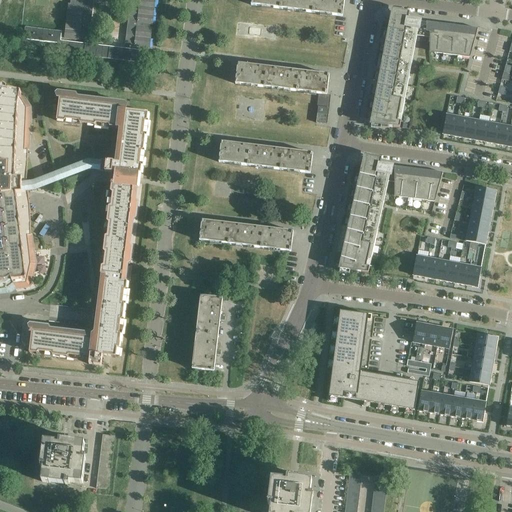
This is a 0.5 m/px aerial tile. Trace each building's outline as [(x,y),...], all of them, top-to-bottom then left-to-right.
[(70,0),(70,5),(69,5),(65,38),(79,40),(79,38),(84,39),(89,39),(94,0),(130,0),(125,44),(130,45),(134,45),(134,46),(149,48),(152,29),(149,29),(150,24),(152,24),(155,0),(70,0)] [(252,0),(251,5),(260,6),(260,8),(272,10),(273,8),(282,9),(282,0),(252,0)] [(282,0),(282,9),(288,10),(288,12),(294,12),(295,10),(300,11),(300,13),(306,14),(306,12),(312,13),(313,0),(282,0)] [(313,0),(312,13),(321,14),(321,16),(333,17),(333,15),(342,16),(344,0),(313,0)] [(390,17),(370,125),(400,128),(417,36),(430,38),(430,52),(470,58),(478,28),(408,20),(409,13),(391,9),(390,17)] [(129,49),(130,45),(125,44),(125,48),(89,44),(89,39),(84,39),(84,44),(61,41),(62,32),(25,27),(23,39),(60,44),(59,53),(145,63),(146,51),(129,49)] [(248,65),(238,64),(235,84),(245,85),(244,87),(257,88),(257,86),(266,87),(268,68),(256,66),(256,64),(248,63),(248,65)] [(280,69),(268,68),(266,87),(272,88),(272,90),(279,91),(279,89),(284,90),(284,92),(291,92),(291,90),(296,91),(299,71),(289,70),(289,68),(281,67),(280,69)] [(313,73),(299,71),(296,91),(305,92),(305,94),(317,96),(317,94),(318,94),(326,95),(329,75),(321,74),(321,72),(313,71),(313,73)] [(0,294),(11,293),(16,289),(31,287),(37,264),(33,235),(31,235),(30,206),(27,178),(28,151),(30,151),(30,136),(32,124),(31,107),(21,92),(7,89),(7,88),(4,86),(0,87),(0,294)] [(58,92),(56,94),(58,99),(59,99),(57,121),(64,122),(64,123),(72,125),(80,125),(80,124),(94,126),(94,127),(102,129),(110,129),(110,127),(117,128),(118,128),(120,128),(116,162),(102,161),(95,161),(94,169),(100,171),(115,173),(114,183),(111,182),(111,184),(112,185),(111,192),(110,192),(107,200),(108,208),(109,208),(109,207),(107,222),(106,222),(104,229),(104,237),(105,237),(103,251),(102,251),(100,259),(100,267),(101,267),(100,275),(102,275),(95,333),(93,334),(50,329),(49,326),(30,324),(29,326),(30,330),(29,333),(32,333),(29,353),(37,354),(37,355),(44,357),(53,357),(53,356),(67,357),(67,358),(74,360),(82,360),(82,359),(89,360),(89,364),(101,366),(102,356),(116,357),(118,359),(120,357),(120,349),(119,349),(121,335),(122,335),(124,327),(124,319),(123,319),(124,305),(126,305),(128,298),(127,290),(126,290),(127,282),(126,282),(128,265),(131,263),(133,248),(130,245),(133,220),(136,218),(138,203),(136,201),(139,174),(141,174),(142,166),(143,166),(145,159),(144,151),(143,151),(145,137),(146,137),(148,129),(148,121),(147,121),(148,113),(126,110),(127,106),(125,103),(77,97),(76,95),(58,92)] [(328,114),(318,113),(316,123),(327,124),(328,114)] [(454,137),(457,117),(446,115),(442,135),(454,137)] [(464,139),(468,119),(457,117),(454,137),(464,139)] [(475,141),(478,121),(468,119),(464,139),(475,141)] [(485,143),(489,123),(478,121),(475,141),(478,141),(485,143)] [(496,145),(500,125),(489,123),(485,143),(496,145)] [(507,147),(510,127),(500,125),(496,145),(507,147)] [(231,144),(222,142),(219,162),(228,163),(228,165),(240,167),(240,165),(249,166),(252,146),(239,145),(240,143),(231,142),(231,144)] [(264,148),(252,146),(249,166),(256,167),(256,169),(262,169),(262,167),(268,168),(267,170),(274,171),(274,169),(279,169),(282,150),(272,149),(272,147),(264,146),(264,148)] [(296,152),(282,150),(279,169),(289,170),(288,173),(300,174),(301,172),(310,173),(312,154),(305,153),(305,151),(297,150),(296,152)] [(381,158),(364,154),(362,163),(339,269),(369,273),(389,182),(395,183),(395,194),(400,195),(399,197),(435,202),(443,172),(380,165),(381,158)] [(494,202),(496,191),(476,187),(474,199),(494,202)] [(492,213),(494,202),(474,199),(472,209),(492,213)] [(490,224),(492,213),(472,209),(470,220),(490,224)] [(202,221),(200,240),(209,242),(208,244),(221,245),(221,243),(230,244),(232,224),(220,223),(220,221),(212,220),(212,222),(202,221)] [(488,234),(490,224),(470,220),(468,230),(488,234)] [(232,224),(230,244),(236,245),(236,247),(243,248),(243,246),(248,246),(248,248),(254,249),(255,247),(260,248),(263,228),(253,227),(253,225),(245,224),(244,226),(232,224)] [(269,249),(269,251),(281,252),(281,250),(290,251),(293,232),(285,231),(285,229),(277,228),(277,230),(263,228),(260,248),(269,249)] [(488,234),(468,230),(466,242),(470,242),(474,243),(478,244),(485,245),(488,234)] [(424,278),(428,258),(416,256),(413,276),(424,278)] [(434,280),(438,260),(428,258),(424,278),(434,280)] [(445,282),(449,262),(438,260),(434,280),(445,282)] [(456,284),(459,264),(449,262),(445,282),(456,284)] [(466,286),(470,266),(459,264),(456,284),(466,286)] [(477,288),(481,268),(470,266),(466,286),(477,288)] [(201,296),(199,314),(196,332),(218,335),(220,321),(225,321),(225,315),(221,315),(223,299),(201,296)] [(356,373),(364,315),(340,312),(339,319),(338,326),(337,333),(336,340),(335,347),(334,354),(333,362),(332,369),(329,397),(330,397),(337,398),(344,398),(346,399),(346,395),(357,397),(356,400),(363,402),(370,403),(377,404),(384,405),(392,407),(399,408),(406,409),(413,410),(414,411),(419,387),(418,387),(361,377),(362,374),(362,373),(360,372),(359,372),(359,373),(356,373)] [(425,345),(429,325),(416,323),(413,343),(425,345)] [(437,347),(441,328),(429,325),(425,345),(437,347)] [(449,350),(453,330),(441,328),(437,347),(449,350)] [(196,332),(194,350),(192,369),(214,371),(216,355),(221,355),(221,350),(216,350),(218,335),(196,332)] [(497,338),(478,334),(475,347),(495,350),(497,338)] [(493,362),(495,350),(475,347),(473,358),(493,362)] [(418,348),(415,361),(416,361),(420,362),(422,363),(424,349),(418,348)] [(491,374),(493,362),(473,358),(471,370),(491,374)] [(489,386),(491,374),(471,370),(469,383),(489,386)] [(429,413),(432,393),(421,391),(418,411),(429,413)] [(439,415),(443,395),(432,393),(429,413),(439,415)] [(450,417),(453,397),(443,395),(439,415),(450,417)] [(461,419),(464,399),(453,397),(450,417),(461,419)] [(471,421),(475,401),(464,399),(461,419),(471,421)] [(483,423),(486,403),(475,401),(471,421),(483,423)] [(57,443),(44,442),(41,469),(44,469),(42,482),(70,485),(70,482),(83,484),(86,459),(86,457),(83,456),(85,444),(77,443),(78,439),(76,439),(76,437),(61,435),(61,437),(58,437),(57,443)] [(311,480),(271,475),(268,505),(271,505),(269,511),(310,511),(313,493),(310,493),(311,480)]
